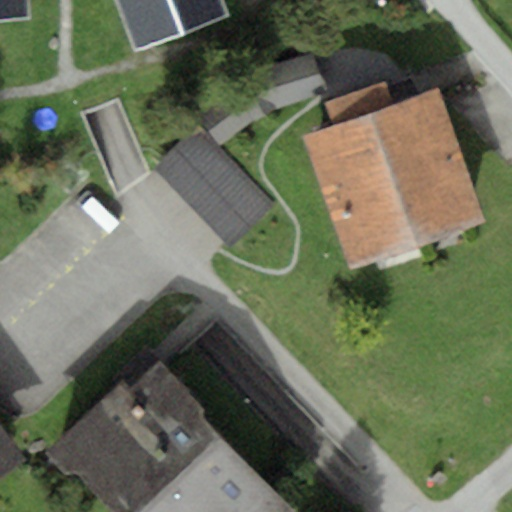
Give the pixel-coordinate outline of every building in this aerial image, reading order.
[(0,0),(0,15),(32,14),(31,0),(115,0),(134,49),(226,13),(220,0),(0,0)] [(236,78),(193,113),(220,146),(264,113),(316,92),(302,52),(236,78)] [(334,126),(306,136),(352,268),(487,221),(441,87),(395,103),(386,79),(325,100),(334,126)] [(195,127),(154,168),(230,244),(271,202),(195,127)] [(122,380),(45,454),(100,511),(288,511),(292,509),(200,414),(205,409),(159,361),(131,388),(122,380)] [(0,427),(0,477),(24,459),(0,427)]
